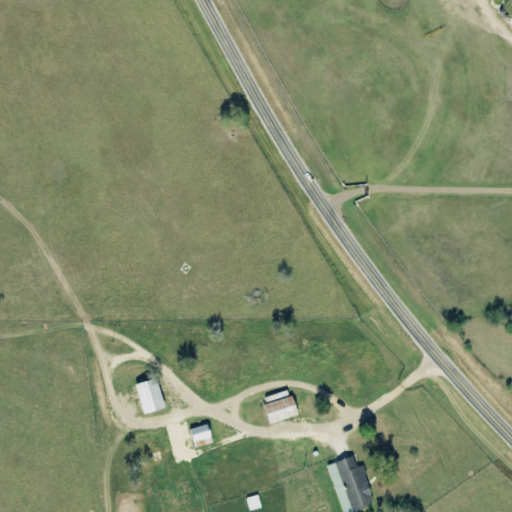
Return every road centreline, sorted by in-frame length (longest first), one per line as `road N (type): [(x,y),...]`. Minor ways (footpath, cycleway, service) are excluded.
road 1 (secondary): [(511,436),(453,374),(319,196),(205,0)]
road 2 (residential): [(348,237),(511,241)]
